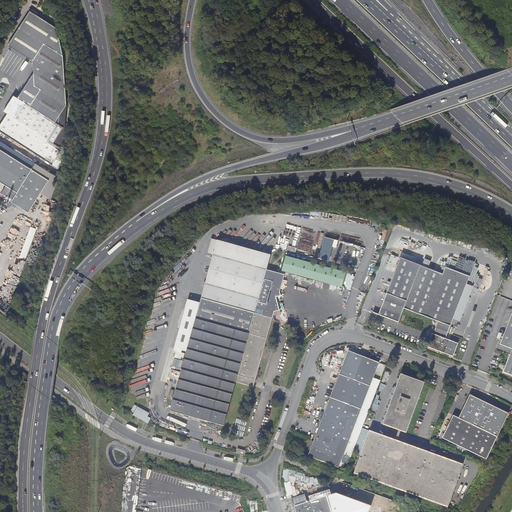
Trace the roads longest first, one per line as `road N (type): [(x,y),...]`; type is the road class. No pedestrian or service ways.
road 1 (trunk): [(92,0),(107,84),(102,143),(40,332),(23,511)]
road 2 (trunk): [(139,223),(224,182),(355,172),(438,179),(511,211)]
road 3 (unclassified): [(511,399),(356,337),(328,340),(309,360),(267,477)]
road 4 (trunk): [(35,511),(39,425),(59,309),(88,267),(139,223)]
road 5 (unclassified): [(0,337),(137,438),(267,477)]
road 6 (motorway): [(311,0),(511,186)]
road 7 (motorway): [(193,0),(189,61),(201,94),(224,121),(282,141),(351,131)]
road 8 (trunk): [(139,223),(174,193),(222,170),(351,131)]
road 9 (motorway): [(342,0),(511,161)]
road 10 (motorway): [(511,138),(386,16)]
road 11 (trunk): [(351,131),(511,77)]
road 12 (trunk): [(511,107),(427,0)]
